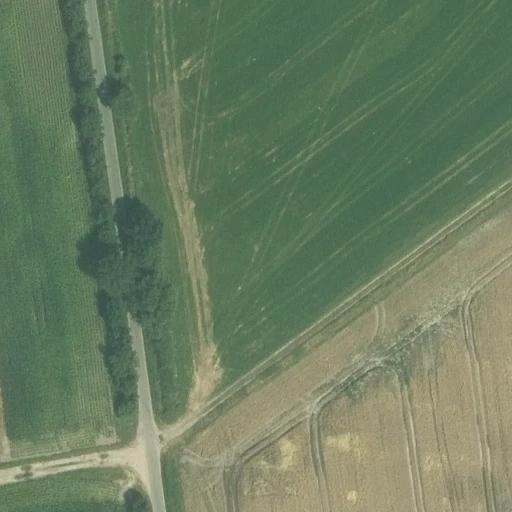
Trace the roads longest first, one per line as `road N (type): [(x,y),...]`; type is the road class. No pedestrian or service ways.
road 1 (unclassified): [(161,511),(98,0)]
road 2 (track): [(0,486),(153,454)]
